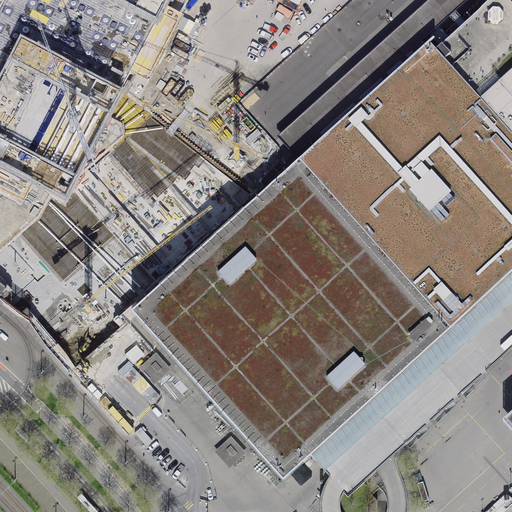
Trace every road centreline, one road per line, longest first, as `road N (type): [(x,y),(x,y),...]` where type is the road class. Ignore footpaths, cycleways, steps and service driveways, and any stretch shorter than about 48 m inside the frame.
road 1 (secondary): [(131,511),(0,370)]
road 2 (secondary): [(0,396),(109,511)]
